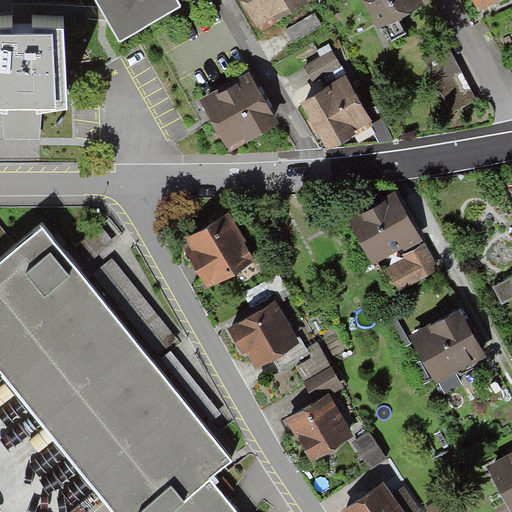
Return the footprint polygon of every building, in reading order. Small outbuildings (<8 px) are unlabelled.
[(95,0),(99,7),(107,19),(121,43),(184,7),(180,0),(95,0)] [(247,0),(261,25),(283,13),(279,7),(292,0),(247,0)] [(366,0),(382,30),(427,8),(423,0),(366,0)] [(68,109),(64,17),(41,15),(20,15),(12,16),(1,17),(0,16),(0,113),(3,113),(5,138),(22,139),(40,139),(42,113),(68,109)] [(316,15),(288,30),(296,43),(323,28),(316,15)] [(453,44),(428,57),(455,111),(480,98),(453,44)] [(335,47),(308,62),(316,76),(342,60),(335,47)] [(369,115),(346,72),(301,97),(327,144),(353,130),(351,125),(369,115)] [(254,73),(204,99),(232,151),(260,136),(257,130),(278,119),(254,73)] [(418,238),(392,190),(347,215),(373,263),(418,238)] [(248,511),(215,471),(239,452),(43,207),(0,241),(0,349),(129,511),(248,511)] [(232,213),(184,239),(210,286),(258,260),(232,213)] [(441,267),(428,243),(382,268),(395,292),(441,267)] [(279,296),(233,323),(257,364),(274,354),(284,370),(312,353),(279,296)] [(455,309),(407,334),(430,381),(479,356),(455,309)] [(344,386),(332,366),(309,380),(319,396),(288,415),(312,456),(353,432),(330,394),(344,386)] [(370,431),(355,444),(374,467),(389,455),(370,431)] [(511,452),(491,465),(511,502),(511,452)] [(394,489),(387,479),(344,508),(347,511),(424,511),(405,482),(394,489)]
